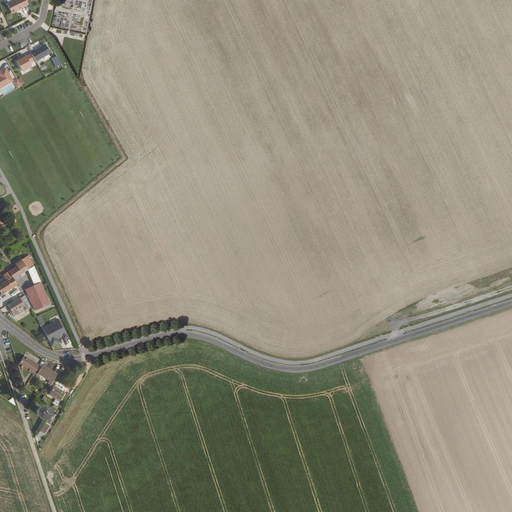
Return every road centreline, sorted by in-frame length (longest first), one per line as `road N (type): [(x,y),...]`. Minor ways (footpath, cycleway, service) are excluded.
road 1 (tertiary): [(0,319),(41,350),(71,359),(185,334),(290,369),(511,302)]
road 2 (unclassified): [(0,341),(54,511)]
